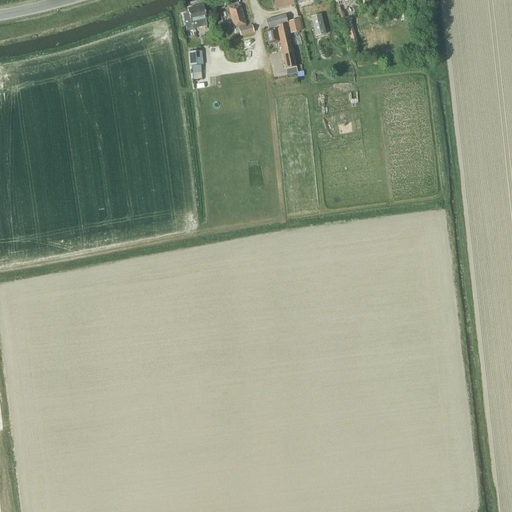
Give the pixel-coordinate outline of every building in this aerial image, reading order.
[(240,36),(254,33),(252,26),(246,27),(240,6),(238,6),(237,3),(239,2),(238,0),(225,0),(233,28),(235,34),(239,33),(240,36)] [(271,0),(274,10),(294,4),(293,0),(315,0),(317,4),(328,0),(271,0)] [(191,24),(206,20),(203,6),(187,9),(188,13),(182,14),(186,32),(192,30),(191,24)] [(268,29),(287,23),(285,15),(265,21),(268,29)] [(326,35),(321,15),(310,17),(315,38),(326,35)] [(347,35),(354,33),(350,19),(343,22),(347,35)] [(285,69),(295,67),(287,24),(276,27),(276,29),(265,31),(268,45),(279,43),(285,69)] [(189,67),(203,66),(202,52),(188,53),(189,67)]
